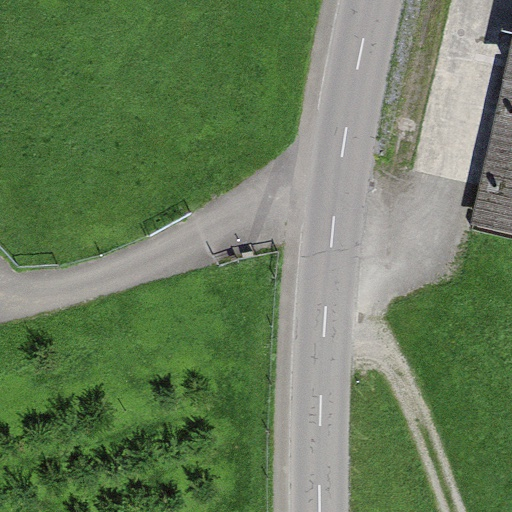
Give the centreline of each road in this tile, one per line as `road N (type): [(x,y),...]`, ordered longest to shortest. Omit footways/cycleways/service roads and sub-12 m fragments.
road 1 (tertiary): [(373,0),(335,205),(320,511)]
road 2 (track): [(0,297),(86,286),(288,201),(335,205)]
road 3 (track): [(453,511),(384,348),(327,289)]
